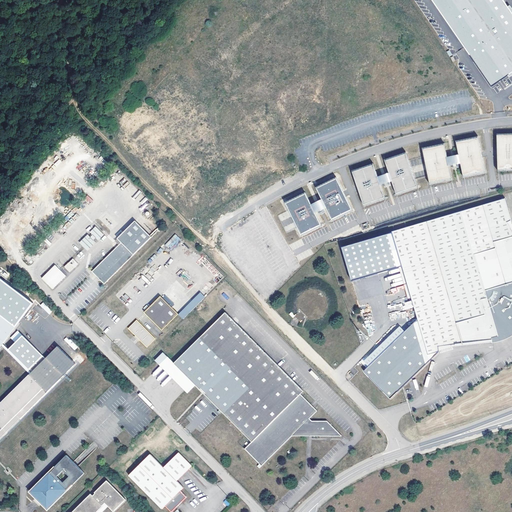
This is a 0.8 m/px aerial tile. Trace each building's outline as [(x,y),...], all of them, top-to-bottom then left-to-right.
[(431,0),(491,87),(511,72),(511,12),(508,7),(503,0),(431,0)] [(511,134),(498,135),(498,173),(511,172),(511,134)] [(456,140),(459,152),(462,165),(464,177),(486,173),(478,136),(456,140)] [(450,168),(447,155),(445,143),(423,147),(430,184),(452,180),(450,168)] [(388,169),(392,182),(396,193),(418,186),(405,150),(384,158),(388,169)] [(462,165),(459,152),(447,155),(450,168),(462,165)] [(373,162),(351,169),(364,205),(385,197),(381,186),(377,173),(373,162)] [(382,171),(377,173),(381,186),(392,182),(388,169),(382,171)] [(127,178),(120,183),(124,187),(123,188),(127,193),(131,190),(136,197),(133,200),(138,206),(145,200),(127,178)] [(321,197),(326,207),(333,220),(353,210),(337,179),(317,189),(321,197)] [(87,195),(83,199),(89,204),(93,200),(87,195)] [(306,195),(286,205),(302,235),(322,225),(315,213),(310,203),(306,195)] [(316,200),(310,203),(315,213),(326,207),(321,197),(316,200)] [(511,232),(507,222),(511,221),(505,198),(392,232),(392,233),(402,267),(417,318),(431,358),(439,350),(443,347),(493,340),(493,338),(498,337),(499,339),(507,336),(511,332),(511,232)] [(62,227),(65,229),(79,217),(76,213),(74,215),(68,207),(65,210),(68,214),(65,217),(68,222),(62,227)] [(96,273),(95,274),(105,283),(152,236),(131,216),(113,234),(117,238),(119,240),(113,246),(111,243),(88,267),(92,272),(94,271),(96,273)] [(87,251),(100,239),(102,241),(106,237),(95,226),(92,229),(90,226),(86,230),(89,233),(79,242),(87,251)] [(402,267),(392,233),(342,248),(352,281),(402,267)] [(175,234),(165,245),(170,250),(180,239),(175,234)] [(69,273),(78,264),(73,258),(64,267),(69,273)] [(55,264),(41,278),(52,289),(66,276),(55,264)] [(178,314),(183,319),(205,297),(200,292),(178,314)] [(165,295),(162,298),(171,307),(174,304),(165,295)] [(177,317),(159,299),(143,315),(161,333),(177,317)] [(411,301),(404,302),(405,309),(413,307),(411,301)] [(48,315),(51,312),(44,302),(40,304),(48,315)] [(291,312),(289,314),(293,318),(295,316),(300,322),(305,318),(300,311),(294,316),(291,312)] [(264,351),(225,312),(174,363),(195,384),(205,395),(252,442),(245,449),(262,465),(292,436),(335,436),(339,433),(327,421),(312,421),(309,418),(317,411),(300,394),(303,391),(264,351)] [(0,438),(76,364),(58,346),(0,403),(0,347),(16,327),(0,314),(0,438)] [(431,358),(417,318),(365,370),(392,397),(431,358)] [(154,342),(135,323),(127,332),(134,339),(138,343),(146,350),(154,342)] [(75,350),(78,347),(67,336),(64,340),(75,350)] [(493,342),(493,340),(443,347),(439,350),(439,351),(456,346),(493,342)] [(174,363),(163,352),(155,360),(187,392),(195,384),(174,363)] [(160,366),(152,374),(154,376),(162,369),(160,366)] [(163,466),(150,453),(129,474),(162,507),(165,504),(172,510),(186,496),(180,490),(184,486),(177,480),(192,465),(179,451),(163,466)] [(45,500),(43,502),(49,509),(86,473),(69,454),(31,490),(37,496),(40,494),(42,496),(41,497),(43,499),(44,498),(46,500),(45,500)] [(127,498),(106,478),(72,511),(96,511),(104,505),(103,505),(106,502),(114,510),(127,498)] [(40,494),(37,496),(43,502),(45,500),(46,500),(44,498),(43,499),(41,497),(42,496),(40,494)]
